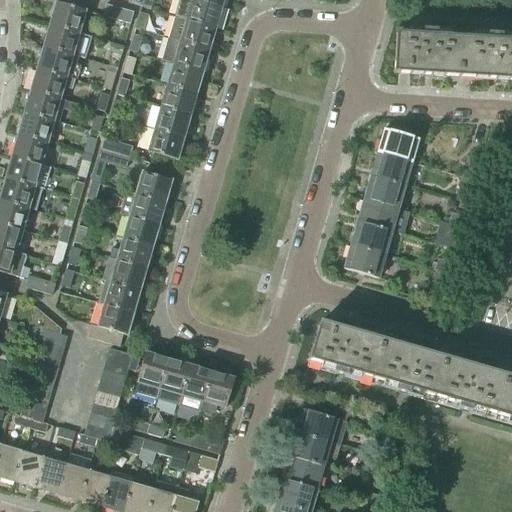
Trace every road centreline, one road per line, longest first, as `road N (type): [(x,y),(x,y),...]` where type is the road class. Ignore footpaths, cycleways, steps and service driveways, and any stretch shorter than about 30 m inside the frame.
road 1 (residential): [(273,355),(186,328),(175,302),(254,33),(272,22),(365,28)]
road 2 (residential): [(511,348),(297,286)]
road 3 (residential): [(297,286),(348,100)]
road 4 (residential): [(348,100),(511,111)]
road 5 (residential): [(227,511),(273,355)]
